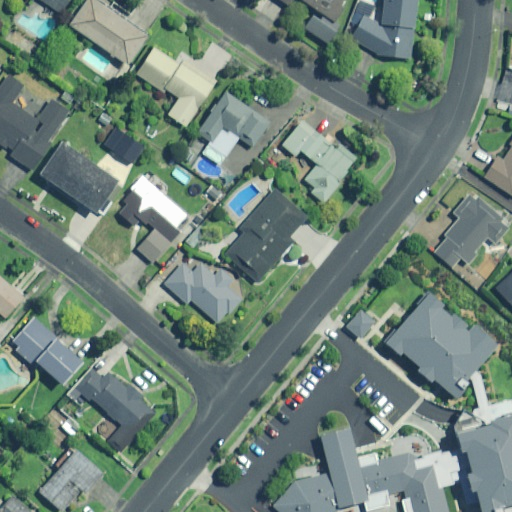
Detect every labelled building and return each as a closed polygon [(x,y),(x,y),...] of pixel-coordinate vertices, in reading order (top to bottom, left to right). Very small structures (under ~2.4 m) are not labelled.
[(40,0),(62,14),(70,0),(40,0)] [(147,38),(92,0),(88,0),(70,26),(128,66),(147,38)] [(279,0),(290,7),(294,0),(301,0),(317,12),(311,20),(305,29),(328,45),(340,28),(334,24),(351,0),(279,0)] [(415,31),(419,0),(385,0),(382,26),(362,16),(350,38),(383,56),(411,60),(414,37),(415,31)] [(176,63),(154,48),(137,75),(164,93),(166,90),(178,97),(166,114),(186,127),(216,81),(192,66),(195,61),(182,53),(176,63)] [(23,86),(10,77),(0,90),(0,142),(14,153),(11,158),(30,171),(48,147),(72,113),(53,100),(37,121),(11,103),(23,86)] [(220,165),(239,138),(246,143),(243,147),(251,152),(270,124),(226,93),(197,133),(211,142),(203,153),(220,165)] [(332,146),(301,122),(282,146),(296,157),(300,151),(318,165),(306,181),(315,188),(311,194),(324,204),(341,183),(339,181),(359,155),(338,139),(332,146)] [(142,147),(124,136),(113,153),(132,164),(142,147)] [(38,175),(96,214),(97,211),(103,215),(123,186),(60,143),(38,175)] [(511,145),(502,160),(497,156),(483,177),(511,195),(511,145)] [(310,164),(303,156),(295,164),(302,172),(310,164)] [(186,217),(144,179),(124,202),(155,229),(137,250),(153,264),(181,232),(177,228),(186,217)] [(225,196),(211,185),(203,196),(217,207),(225,196)] [(309,219),(274,190),(240,231),(244,234),(225,256),(258,285),(293,243),(291,241),(309,219)] [(496,245),(508,229),(499,222),(501,219),(470,195),(454,216),(460,219),(445,238),(447,239),(436,254),(452,267),(459,257),(468,264),(487,239),(496,245)] [(204,236),(196,229),(185,241),(193,248),(204,236)] [(194,272),(184,264),(165,285),(188,305),(191,301),(219,325),(243,297),(230,287),(233,283),(218,269),(212,275),(200,265),(194,272)] [(511,274),(496,288),(511,305),(511,274)] [(24,298),(0,277),(0,313),(6,319),(24,298)] [(461,482),(467,507),(478,504),(480,511),(511,511),(511,412),(501,415),(498,404),(489,407),(479,367),(496,348),(472,328),(470,330),(425,291),(414,303),(419,306),(386,344),(399,356),(402,353),(419,368),(417,371),(431,383),(433,381),(455,400),(469,384),(467,381),(471,376),(483,427),(456,434),(460,451),(442,456),(441,450),(422,455),(424,460),(413,463),(411,453),(381,461),(379,453),(357,458),(350,429),(322,436),(330,472),(316,476),(314,465),(295,470),(298,482),(292,484),(272,505),(279,511),(449,511),(444,489),(443,487),(461,482)] [(377,323),(362,311),(347,329),(361,341),(377,323)] [(81,365),(34,320),(11,344),(33,365),(37,361),(62,385),(81,365)] [(105,379),(93,368),(69,396),(76,401),(83,392),(123,426),(109,442),(122,454),(156,414),(141,401),(142,399),(110,372),(105,379)] [(81,427),(69,417),(61,426),(73,437),(81,427)] [(99,472),(77,452),(71,446),(54,465),(60,471),(40,494),(59,511),(63,511),(81,492),(86,496),(104,477),(99,472)] [(32,511),(14,496),(0,511),(32,511)]
